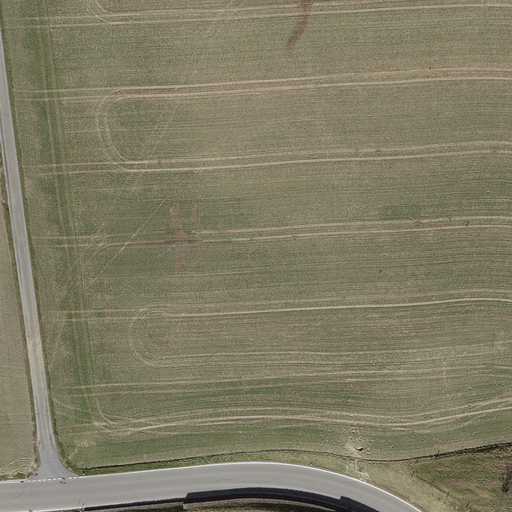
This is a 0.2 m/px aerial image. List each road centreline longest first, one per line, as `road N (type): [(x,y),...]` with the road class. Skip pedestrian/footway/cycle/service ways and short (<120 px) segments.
road 1 (track): [(54,493),(0,74)]
road 2 (tertiary): [(399,511),(362,492),(271,472),(0,495)]
